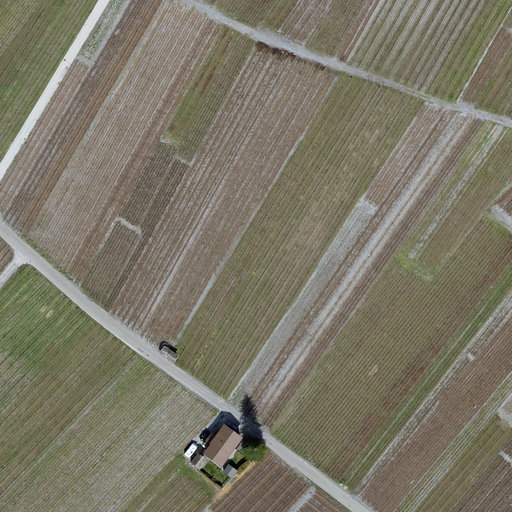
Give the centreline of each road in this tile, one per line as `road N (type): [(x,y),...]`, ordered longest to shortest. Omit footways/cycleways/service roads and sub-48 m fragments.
road 1 (residential): [(0,228),(85,304),(359,511)]
road 2 (track): [(187,0),(264,38),(511,123)]
road 3 (track): [(0,172),(104,0)]
